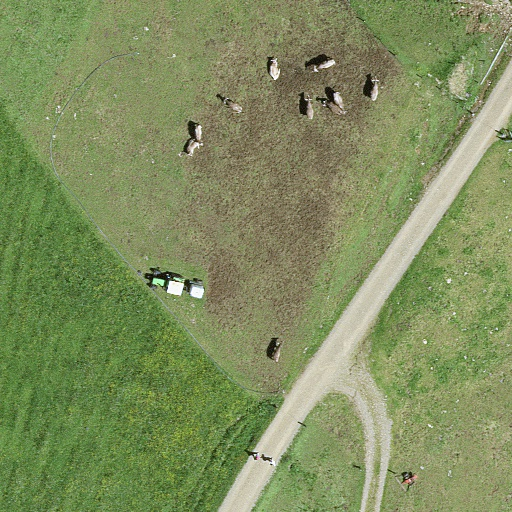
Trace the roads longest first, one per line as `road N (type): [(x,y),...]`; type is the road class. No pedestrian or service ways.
road 1 (track): [(511,94),(232,511)]
road 2 (track): [(340,350),(381,410),(381,511)]
